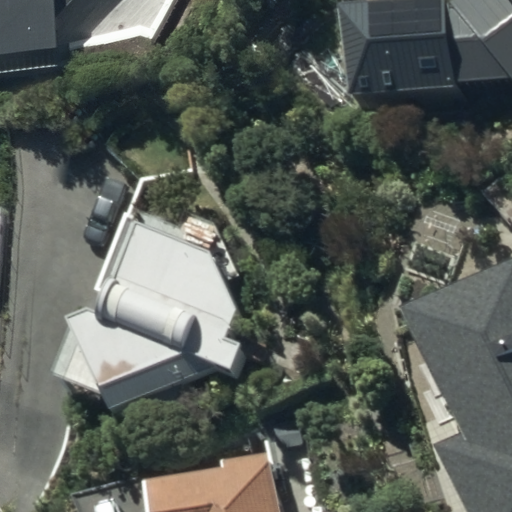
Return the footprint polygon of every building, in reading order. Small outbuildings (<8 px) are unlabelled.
[(0,0),(0,72),(56,66),(53,7),(59,0),(0,0)] [(511,0),(470,0),(467,4),(312,11),(304,0),(278,0),(238,38),(254,48),(253,50),(252,51),(252,53),(251,55),(251,56),(251,58),(251,60),(251,62),(251,63),(252,65),(253,67),(253,68),(254,70),(255,71),(256,72),(258,74),(259,75),(261,76),(262,76),(264,77),(265,78),(267,78),(269,78),(270,78),(272,78),(274,78),(276,78),(277,77),(279,77),(281,76),(282,75),(283,74),(285,73),(286,72),(287,70),(288,69),(288,68),(294,68),(294,93),(373,93),(373,104),(469,104),(509,138),(511,135),(511,0)] [(136,221),(118,216),(90,298),(104,303),(95,329),(77,323),(45,415),(55,419),(59,408),(93,420),(109,439),(206,387),(231,393),(248,324),(226,284),(234,279),(210,230),(184,223),(182,231),(175,229),(172,239),(134,228),(136,221)] [(511,511),(511,299),(411,351),(473,472),(446,485),(460,511),(511,511)] [(277,511),(263,464),(220,477),(223,487),(139,511),(138,511),(277,511)]
